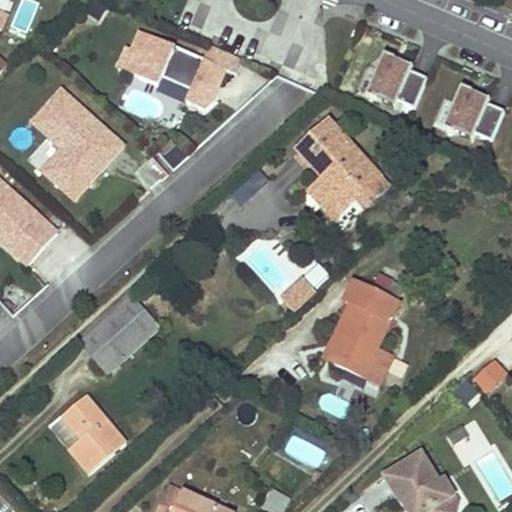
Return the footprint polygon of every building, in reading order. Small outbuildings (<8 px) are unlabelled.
[(219,89),(225,73),(237,77),(244,62),(211,48),(205,62),(141,35),(134,52),(128,50),(119,71),(160,88),(163,80),(191,93),(187,105),(204,112),(211,105),(214,99),(208,97),(213,86),(219,89)] [(415,110),(428,80),(411,73),(413,68),(412,68),(412,69),(395,62),(396,61),(385,56),(367,98),(378,102),(378,101),(395,108),(395,109),(396,110),(398,103),(415,110)] [(214,99),(219,89),(213,86),(208,97),(214,99)] [(492,143),(505,114),(488,106),(490,101),(489,101),(489,102),(472,95),(473,94),(462,89),(444,131),(455,135),(455,134),(472,141),(472,142),(473,143),(476,136),(492,143)] [(62,93),(33,125),(47,138),(63,151),(42,174),(75,203),(124,148),(62,93)] [(325,182),(350,209),(357,202),(380,181),(329,125),(298,153),(325,182)] [(175,170),(191,153),(174,136),(158,153),(175,170)] [(47,138),(27,160),(42,174),(63,151),(47,138)] [(169,178),(150,159),(133,176),(152,195),(169,178)] [(269,182),(260,171),(233,194),(242,205),(269,182)] [(357,202),(365,210),(388,189),(380,181),(357,202)] [(310,195),(335,222),(350,209),(325,182),(310,195)] [(0,183),(0,242),(28,267),(57,235),(0,183)] [(367,383),(382,352),(378,351),(399,306),(388,301),(392,292),(363,279),(359,288),(353,285),(345,303),(350,306),(335,338),(341,340),(329,365),(367,383)] [(316,294),(306,283),(295,294),(305,304),(316,294)] [(142,345),(160,330),(132,299),(80,345),(93,359),(127,328),(142,345)] [(108,376),(142,345),(127,328),(93,359),(108,376)] [(329,365),(341,340),(335,338),(324,363),(329,365)] [(378,388),(392,357),(382,352),(367,383),(378,388)] [(509,376),(492,360),(474,379),(490,395),(509,376)] [(478,395),(468,385),(459,393),(468,403),(478,395)] [(82,441),(69,452),(90,477),(126,445),(86,399),(62,419),(82,441)] [(62,419),(50,430),(69,452),(82,441),(62,419)] [(467,435),(463,425),(444,434),(449,444),(467,435)] [(439,483),(422,455),(384,478),(402,507),(403,506),(410,502),(415,511),(456,511),(459,504),(444,480),(439,483)] [(219,511),(168,488),(157,511),(219,511)] [(262,511),(285,511),(291,500),(270,490),(260,511),(262,511)] [(403,506),(407,511),(415,511),(410,502),(403,506)]
